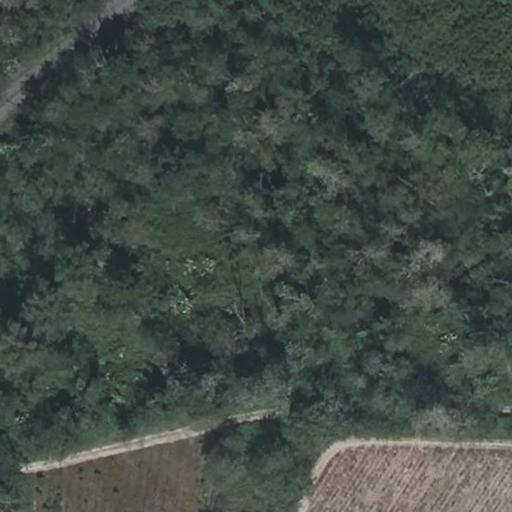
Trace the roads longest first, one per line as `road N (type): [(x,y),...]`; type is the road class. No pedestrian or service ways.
road 1 (track): [(0,460),(312,424),(511,439)]
road 2 (unclassified): [(142,0),(0,121)]
